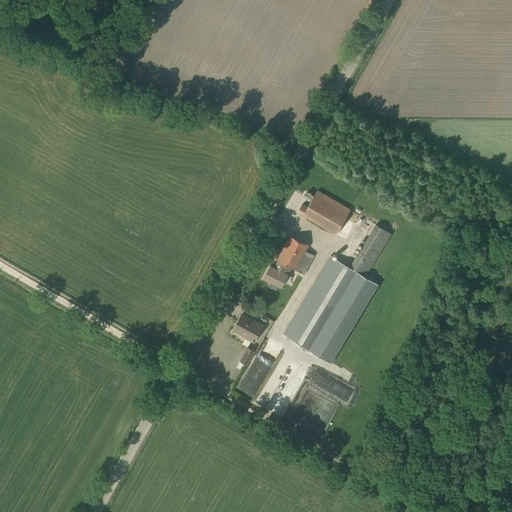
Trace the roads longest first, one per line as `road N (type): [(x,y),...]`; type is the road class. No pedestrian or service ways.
road 1 (tertiary): [(93,511),(383,0)]
road 2 (track): [(0,266),(422,511)]
